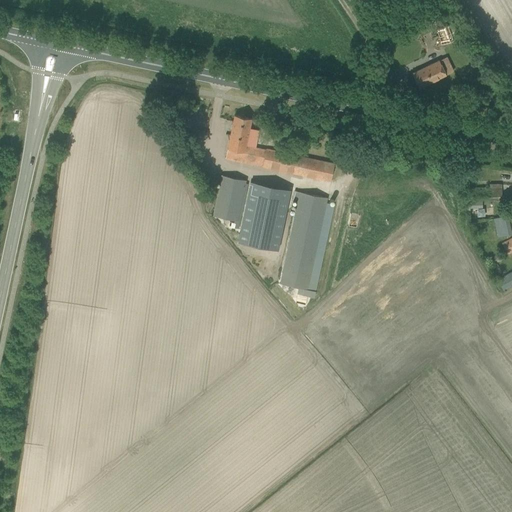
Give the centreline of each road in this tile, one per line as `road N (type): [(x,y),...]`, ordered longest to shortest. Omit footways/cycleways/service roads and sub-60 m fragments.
road 1 (secondary): [(511,143),(61,45)]
road 2 (secondary): [(0,303),(43,104)]
road 3 (track): [(363,112),(370,60),(339,0)]
